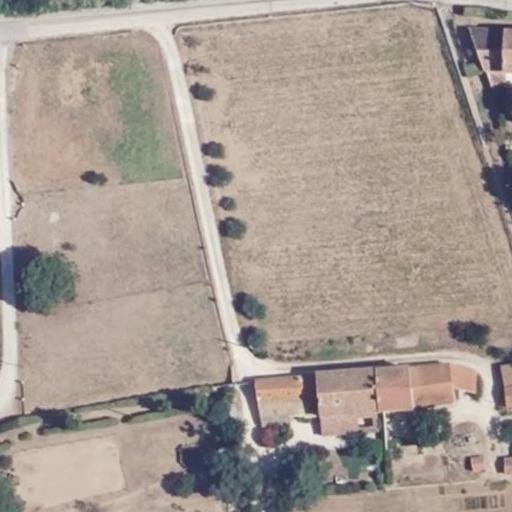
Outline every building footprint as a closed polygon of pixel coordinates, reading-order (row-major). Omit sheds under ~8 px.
[(494,75),(494,34),(494,23),(474,21),(473,35),(496,95),(511,96),(511,75),(494,75)] [(511,34),(494,34),(494,75),(511,75),(511,74),(511,34)] [(379,374),(382,414),(422,411),(456,405),(454,377),(478,384),(481,378),(454,370),(379,374)] [(366,416),(382,414),(379,374),(261,382),(257,394),(260,431),(290,431),(289,422),(288,400),(322,398),(322,418),(324,435),(366,432),(366,416)] [(289,422),(322,418),(322,398),(288,400),(289,422)] [(182,465),(203,465),(203,445),(181,446),(182,465)] [(472,457),(475,472),(486,471),(484,456),(472,457)]
